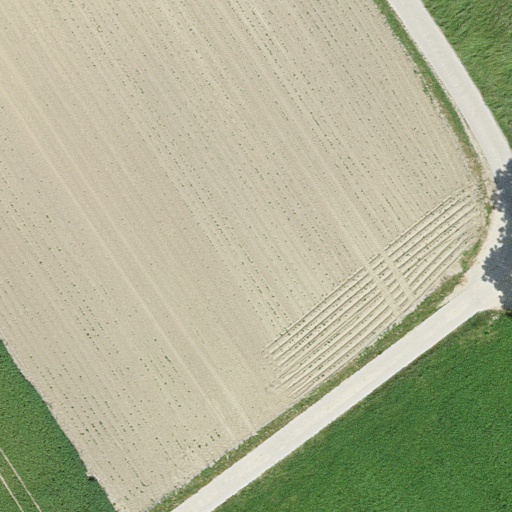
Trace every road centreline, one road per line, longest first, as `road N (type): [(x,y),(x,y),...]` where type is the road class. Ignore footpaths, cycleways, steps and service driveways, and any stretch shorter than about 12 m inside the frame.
road 1 (track): [(511,271),(194,511)]
road 2 (track): [(511,206),(474,116),(397,0)]
